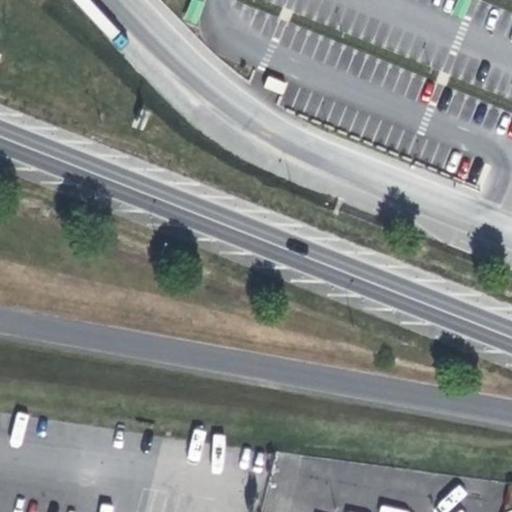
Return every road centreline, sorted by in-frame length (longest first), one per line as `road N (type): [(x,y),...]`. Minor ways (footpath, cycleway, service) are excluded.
road 1 (primary): [(511,332),(0,125)]
road 2 (primary): [(0,151),(511,354)]
road 3 (primary): [(0,315),(511,404)]
road 4 (unclassified): [(122,0),(180,60),(269,129),(511,231)]
